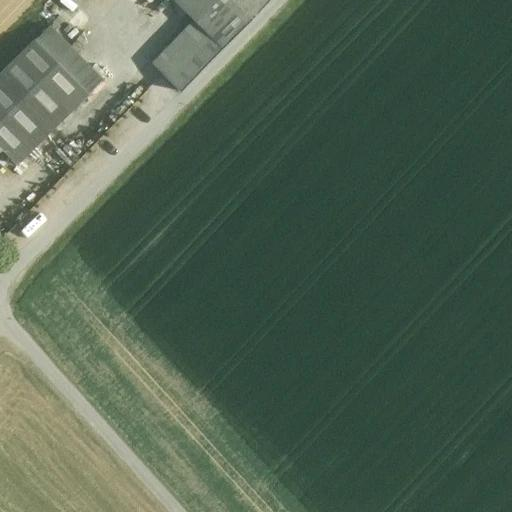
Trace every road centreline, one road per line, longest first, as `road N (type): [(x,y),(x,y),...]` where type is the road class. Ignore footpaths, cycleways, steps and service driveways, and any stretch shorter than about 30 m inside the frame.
road 1 (unclassified): [(0,294),(0,283),(278,0)]
road 2 (unclassified): [(175,511),(0,319)]
